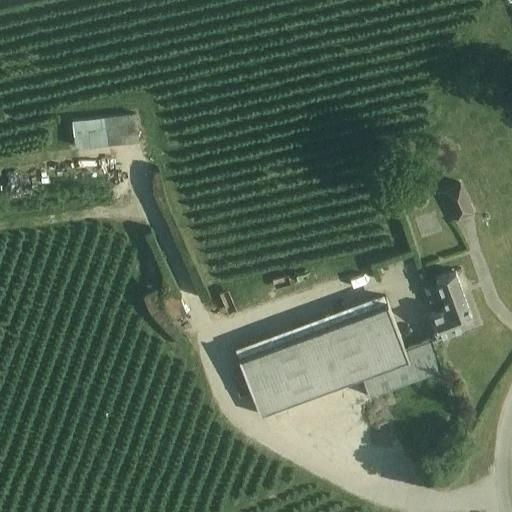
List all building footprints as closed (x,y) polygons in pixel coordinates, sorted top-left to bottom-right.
[(75,146),(138,139),(135,113),(72,119),(75,146)] [(461,182),(438,193),(451,221),(474,211),(461,182)] [(431,336),(432,336),(472,320),(455,270),(435,277),(436,279),(430,281),(424,283),(430,299),(442,295),(446,306),(428,313),(436,334),(431,336)] [(177,289),(164,295),(174,318),(187,312),(177,289)] [(431,336),(430,336),(431,338),(404,348),(385,295),(236,350),(260,414),(362,376),(369,397),(383,392),(444,369),(432,336),(431,336)]
